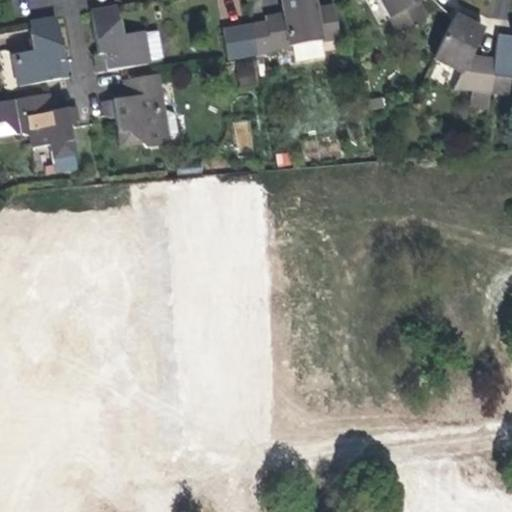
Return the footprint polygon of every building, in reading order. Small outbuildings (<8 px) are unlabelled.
[(291,0),(290,0),(280,2),(282,15),(264,18),(265,23),(250,26),(255,53),(291,47),(320,42),(338,39),(333,7),(316,9),(314,0),(291,0)] [(378,0),(388,19),(418,3),(423,0),(378,0)] [(427,19),(418,3),(388,19),(396,35),(427,19)] [(120,37),(115,8),(89,13),(93,37),(96,56),(91,60),(94,74),(146,65),(141,34),(120,37)] [(464,18),(461,24),(470,28),(474,23),(473,19),(467,16),(464,18)] [(54,19),(28,24),(33,52),(12,56),(18,87),(70,78),(68,64),(62,61),(59,45),(54,19)] [(470,28),(461,24),(457,21),(453,19),(433,60),(462,74),(471,55),(482,34),(470,28)] [(255,53),(250,26),(221,30),(226,58),(255,53)] [(322,58),(320,42),(291,47),(294,63),(322,58)] [(454,90),(472,90),(490,93),(494,60),(477,58),(471,55),(462,74),(454,90)] [(511,65),(511,62),(494,60),(490,93),(508,96),(511,65)] [(257,63),(238,62),(237,87),(256,87),(257,63)] [(111,101),(114,117),(119,150),(140,146),(142,146),(139,129),(157,126),(155,114),(161,110),(155,76),(121,82),(124,99),(118,100),(111,101)] [(490,93),(472,90),(469,107),(488,109),(490,93)] [(18,134),(27,137),(24,116),(50,112),(47,94),(0,101),(0,111),(2,123),(14,135),(18,134)] [(110,118),(114,117),(111,101),(100,103),(102,115),(110,118)] [(75,107),(64,110),(67,128),(75,126),(77,120),(75,107)] [(74,170),(67,128),(64,110),(58,110),(50,112),(24,116),(27,137),(29,149),(48,146),(52,173),(74,170)] [(175,117),(161,110),(155,114),(157,126),(160,150),(167,149),(179,138),(175,117)] [(237,123),(239,146),(250,145),(249,122),(237,123)] [(160,150),(157,126),(139,129),(142,146),(140,146),(146,153),(160,150)]
